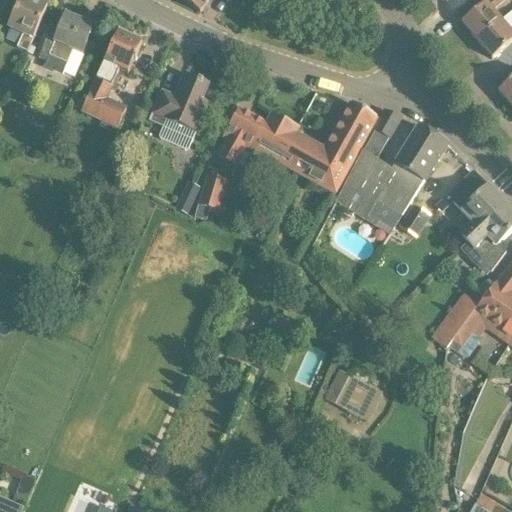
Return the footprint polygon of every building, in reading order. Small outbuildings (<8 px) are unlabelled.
[(27,55),(48,10),(25,0),(21,0),(8,30),(22,37),(16,50),(27,55)] [(177,0),(200,15),(210,0),(177,0)] [(297,0),(302,3),(302,2),(317,12),(326,0),(328,0),(351,21),(366,5),(361,0),(297,0)] [(481,0),(486,5),(461,26),(477,44),(501,23),(492,13),(504,2),(502,0),(481,0)] [(54,45),(54,47),(46,43),(38,60),(47,64),(44,70),(62,77),(67,66),(72,53),(82,57),(93,29),(66,18),(54,45)] [(477,44),(492,62),(511,44),(511,31),(510,33),(501,23),(477,44)] [(119,72),(128,76),(142,46),(118,35),(82,114),(118,131),(126,113),(105,103),(119,72)] [(35,51),(30,48),(27,55),(32,57),(35,51)] [(208,87),(197,82),(184,77),(174,99),(162,94),(149,124),(162,130),(159,138),(160,142),(185,152),(189,151),(209,105),(202,102),(208,87)] [(511,110),(511,81),(497,95),(511,110)] [(265,128),(253,150),(335,195),(377,121),(351,106),(324,153),(294,137),(298,131),(271,118),(265,128)] [(251,154),(253,150),(265,128),(239,114),(225,140),(228,142),(219,159),(235,168),(245,151),(251,154)] [(392,174),(375,163),(388,141),(389,142),(401,121),(385,114),(374,134),(375,134),(362,155),(336,203),(391,238),(447,148),(419,129),(392,174)] [(467,246),(505,207),(475,176),(473,174),(434,208),(440,215),(453,205),(455,207),(455,208),(473,227),(461,239),(467,246)] [(222,184),(207,179),(198,208),(213,212),(222,184)] [(125,187),(113,181),(111,186),(123,192),(125,187)] [(193,204),(182,199),(176,211),(188,217),(193,204)] [(431,219),(412,207),(398,230),(416,242),(431,219)] [(506,255),(498,247),(511,234),(511,214),(505,207),(467,246),(460,253),(479,272),(483,267),(490,274),(491,275),(506,255)] [(195,209),(190,220),(203,226),(208,214),(195,209)] [(486,330),(511,348),(511,266),(479,308),(471,319),(448,347),(447,350),(448,349),(462,360),(469,359),(480,345),(479,340),(486,330)] [(301,315),(304,308),(299,306),(303,298),(290,292),(281,310),(295,316),(296,313),(301,315)] [(446,352),(447,350),(448,347),(471,319),(479,308),(464,298),(431,341),(446,352)] [(365,336),(372,330),(364,320),(356,326),(365,336)] [(324,402),(335,408),(367,424),(382,395),(365,386),(368,378),(355,370),(350,379),(339,373),(324,402)] [(317,429),(309,448),(324,455),(333,436),(317,429)] [(506,511),(481,497),(476,507),(484,511),(506,511)] [(0,511),(21,511),(22,511),(0,501),(0,511)]
